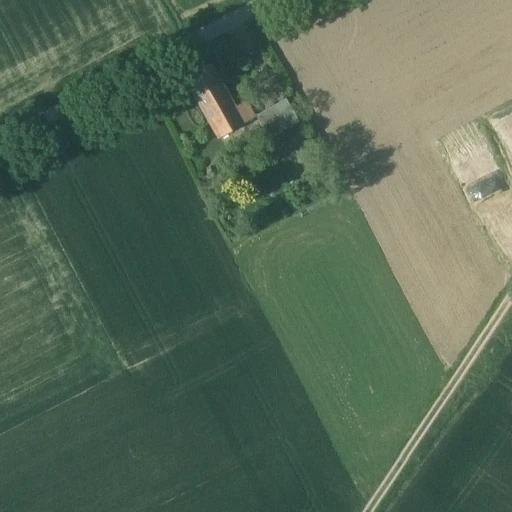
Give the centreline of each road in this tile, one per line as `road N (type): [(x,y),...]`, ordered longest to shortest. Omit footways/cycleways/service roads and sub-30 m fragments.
road 1 (unclassified): [(0,142),(267,0)]
road 2 (track): [(368,511),(511,301)]
